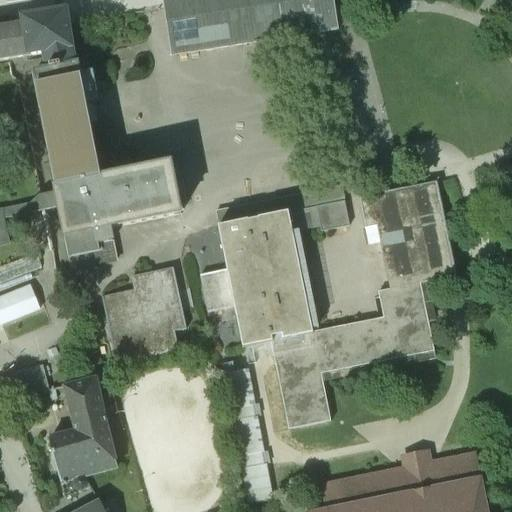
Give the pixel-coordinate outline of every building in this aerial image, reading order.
[(163,0),(172,55),(337,30),(332,0),(163,0)] [(0,61),(42,54),(45,72),(75,66),(71,49),(72,49),(66,9),(20,17),(21,24),(0,28),(0,61)] [(57,189),(55,189),(57,196),(59,209),(72,270),(118,261),(111,229),(181,215),(170,164),(101,178),(77,65),(75,66),(45,72),(33,74),(57,189)] [(391,290),(419,284),(455,276),(434,181),(359,197),(369,244),(381,242),(391,290)] [(287,214),(344,202),(345,202),(341,186),(215,212),(219,227),(287,213),(287,214)] [(0,221),(3,221),(59,209),(57,196),(41,198),(31,205),(0,211),(0,221)] [(271,344),(313,335),(312,333),(291,233),(320,226),(321,231),(349,225),(344,202),(287,214),(287,213),(219,227),(218,228),(226,271),(234,308),(242,349),(271,344)] [(0,221),(0,247),(8,246),(3,221),(0,221)] [(23,289),(0,297),(0,285),(42,268),(37,255),(0,269),(0,325),(33,312),(23,289)] [(134,292),(101,298),(116,365),(178,351),(174,332),(186,330),(173,269),(131,278),(134,292)] [(207,314),(234,308),(226,271),(200,276),(207,314)] [(313,335),(271,344),(287,425),(288,431),(296,430),(301,457),(337,449),(336,447),(348,445),(349,447),(384,440),(379,414),(331,423),(330,419),(329,419),(321,375),(434,353),(419,284),(391,290),(378,293),(383,318),(312,333),(313,335)] [(232,363),(220,365),(247,506),(273,501),(266,465),(264,465),(262,453),(264,453),(257,417),(255,418),(253,406),(255,406),(248,370),(234,373),(232,363)] [(48,393),(43,368),(6,377),(12,401),(48,393)] [(50,440),(61,483),(118,469),(96,381),(65,389),(49,393),(51,401),(67,397),(76,432),(50,440)] [(326,510),(318,511),(487,511),(476,454),(432,463),(431,456),(402,462),(403,469),(321,486),(326,510)]
